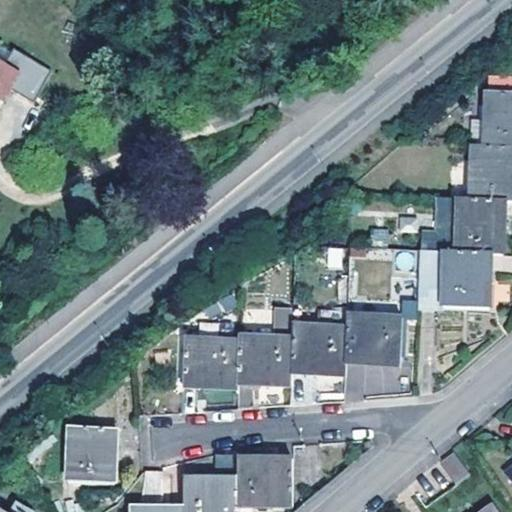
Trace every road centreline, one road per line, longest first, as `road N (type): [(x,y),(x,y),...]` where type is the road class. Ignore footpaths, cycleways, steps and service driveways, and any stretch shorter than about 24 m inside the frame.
road 1 (secondary): [(0,408),(509,0)]
road 2 (residential): [(144,438),(447,414)]
road 3 (residential): [(447,414),(332,511)]
